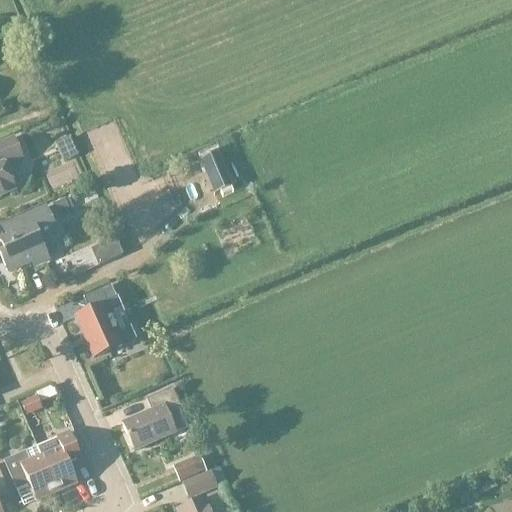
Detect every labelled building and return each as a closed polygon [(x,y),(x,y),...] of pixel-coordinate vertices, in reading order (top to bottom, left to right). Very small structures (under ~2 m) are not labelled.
[(0,195),(12,191),(3,170),(20,162),(11,141),(0,145),(0,195)] [(232,188),(218,153),(199,161),(213,195),(232,188)] [(23,234),(0,244),(0,260),(6,274),(31,263),(32,267),(46,261),(38,243),(56,235),(44,210),(18,222),(23,234)] [(87,313),(73,320),(81,338),(83,337),(86,344),(84,345),(91,360),(120,347),(103,310),(116,303),(109,287),(81,300),(87,313)] [(138,418),(121,425),(133,453),(174,435),(173,434),(186,429),(178,411),(179,411),(171,390),(145,401),(150,413),(144,415),(145,417),(139,420),(138,418)] [(34,397),(19,404),(25,418),(41,411),(34,397)] [(68,435),(35,449),(55,495),(75,486),(68,469),(81,464),(68,435)] [(35,449),(2,463),(15,493),(27,487),(34,504),(55,495),(35,449)] [(198,458),(171,469),(177,484),(204,473),(198,458)] [(209,474),(181,486),(188,501),(216,489),(209,474)] [(204,501),(178,511),(221,511),(216,497),(204,502),(204,501)]
